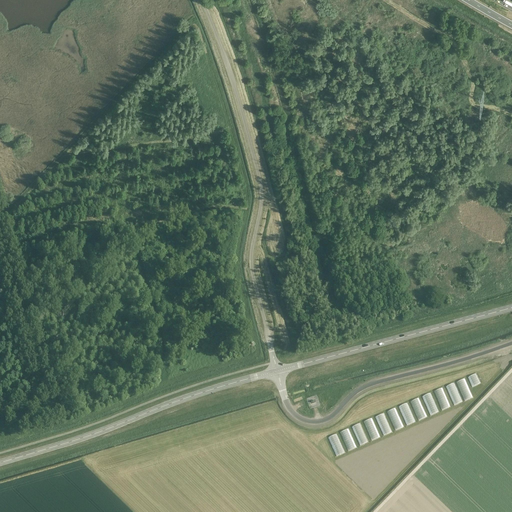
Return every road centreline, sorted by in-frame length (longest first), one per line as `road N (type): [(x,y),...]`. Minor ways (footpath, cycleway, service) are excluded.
road 1 (unclassified): [(276,371),(250,271),(260,185),(201,0)]
road 2 (secondary): [(0,462),(276,371)]
road 3 (unclassified): [(511,343),(365,385),(316,422),(292,412),(276,371)]
road 4 (secondary): [(276,371),(511,307)]
